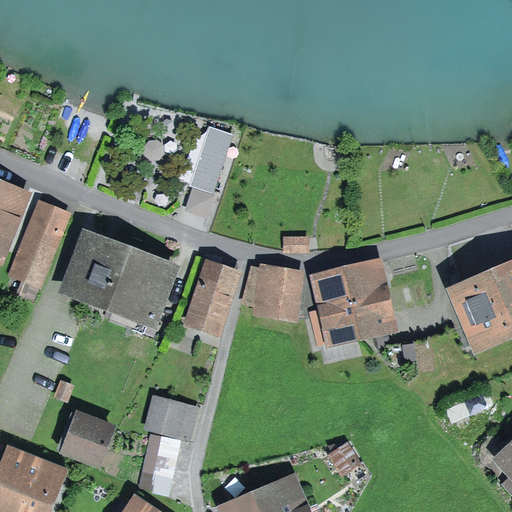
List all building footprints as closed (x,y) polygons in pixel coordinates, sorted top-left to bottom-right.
[(210,130),(192,183),(211,190),(229,137),(210,130)] [(0,255),(3,257),(26,200),(0,189),(0,255)] [(39,205),(12,272),(39,283),(67,217),(39,205)] [(285,252),(301,253),(300,238),(285,239),(285,252)] [(89,242),(71,289),(115,305),(109,321),(143,334),(167,272),(89,242)] [(207,267),(188,322),(217,332),(236,277),(207,267)] [(256,304),(256,311),(294,318),(300,273),(262,268),(252,269),(243,301),(256,304)] [(371,271),(346,276),(360,337),(395,328),(391,311),(381,314),(371,271)] [(511,273),(451,299),(471,345),(511,327),(511,273)] [(313,313),(321,345),(360,337),(346,276),(321,282),(323,294),(318,295),(322,311),(313,313)] [(456,332),(429,343),(441,371),(468,360),(456,332)] [(429,343),(415,345),(419,375),(435,373),(441,371),(429,343)] [(403,377),(419,375),(415,345),(386,349),(388,360),(394,365),(402,364),(403,377)] [(155,399),(147,428),(176,436),(184,406),(155,399)] [(81,418),(67,453),(98,465),(112,430),(81,418)] [(347,445),(332,454),(344,474),(359,465),(347,445)] [(12,457),(0,487),(0,511),(41,511),(56,475),(12,457)] [(307,511),(296,485),(255,502),(259,511),(307,511)] [(259,511),(255,502),(232,511),(259,511)]
